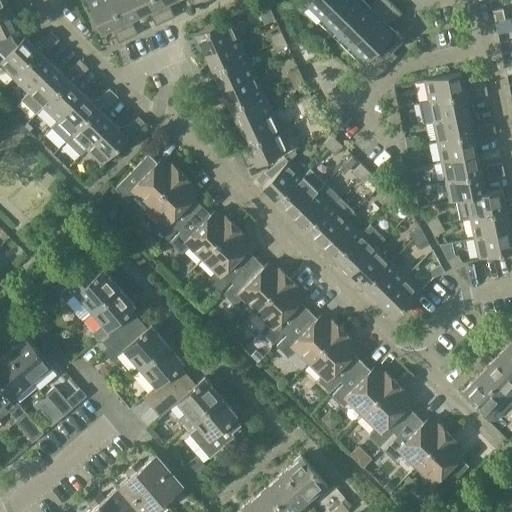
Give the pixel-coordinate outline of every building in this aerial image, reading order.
[(0,0),(0,12),(9,8),(4,0),(0,0)] [(29,0),(25,0),(14,5),(17,11),(31,4),(29,0)] [(127,39),(108,0),(86,0),(102,33),(112,29),(118,43),(127,39)] [(132,0),(108,0),(127,39),(138,34),(131,20),(140,16),(132,0)] [(155,0),(132,0),(140,16),(149,12),(155,26),(166,21),(155,0)] [(155,0),(166,21),(175,16),(169,2),(174,0),(155,0)] [(199,0),(187,0),(192,9),(202,4),(199,0)] [(264,0),(256,4),(260,11),(269,6),(266,0),(264,0)] [(301,15),(310,6),(307,3),(303,0),(295,8),(301,15)] [(310,6),(366,61),(370,56),(375,60),(379,64),(392,51),(383,43),(391,34),(386,29),(377,20),(367,10),(357,1),(356,0),(309,0),(307,3),(310,6)] [(376,0),(367,10),(377,20),(392,4),(388,0),(376,0)] [(377,20),(386,29),(402,13),(392,4),(377,20)] [(492,10),(495,20),(505,18),(503,7),(492,10)] [(0,47),(21,32),(18,28),(9,8),(0,12),(0,47)] [(195,34),(204,53),(238,38),(229,18),(195,34)] [(505,18),(495,20),(497,31),(507,29),(505,18)] [(383,43),(392,51),(404,38),(396,30),(391,34),(383,43)] [(270,36),(272,42),(283,38),(280,31),(270,36)] [(0,66),(12,78),(54,35),(50,32),(39,42),(32,45),(24,37),(21,32),(0,47),(0,66)] [(12,78),(28,93),(54,66),(39,52),(44,47),(48,51),(59,40),(54,35),(12,78)] [(204,53),(213,73),(247,57),(238,38),(204,53)] [(283,38),(272,42),(275,49),(286,44),(283,38)] [(501,52),(503,63),(511,60),(511,54),(511,50),(501,52)] [(379,64),(380,65),(385,70),(398,57),(392,51),(379,64)] [(358,69),(362,74),(375,60),(370,56),(366,61),(358,69)] [(213,73),(222,91),(256,75),(247,57),(213,73)] [(68,71),(73,76),(84,65),(79,60),(68,71)] [(362,74),(367,78),(380,65),(379,64),(375,60),(362,74)] [(511,60),(503,63),(506,73),(511,71),(511,60)] [(84,65),(73,76),(77,80),(88,68),(84,65)] [(380,65),(367,78),(372,83),(385,70),(380,65)] [(42,107),(69,81),(54,66),(28,93),(22,99),(36,113),(42,107)] [(286,72),(290,80),(300,75),(297,68),(286,72)] [(423,80),(428,101),(465,93),(460,72),(423,80)] [(222,91),(230,109),(264,93),(256,75),(222,91)] [(300,75),(290,80),(293,88),(304,82),(300,75)] [(42,107),(57,121),(83,94),(69,81),(42,107)] [(470,86),(471,91),(486,88),(485,83),(470,86)] [(486,88),(471,91),(472,97),(487,94),(486,88)] [(98,100),(102,104),(113,93),(109,89),(98,100)] [(113,93),(102,104),(107,108),(118,97),(113,93)] [(230,109),(239,128),(273,112),(264,93),(230,109)] [(428,101),(432,121),(469,113),(465,93),(428,101)] [(52,127),(66,141),(98,109),(83,94),(57,121),(57,122),(52,127)] [(304,110),(307,117),(318,112),(315,105),(304,110)] [(86,149),(112,123),(98,109),(66,141),(81,155),(86,149)] [(239,128),(248,146),(282,130),(273,112),(239,128)] [(318,112),(307,117),(310,124),(322,119),(318,112)] [(432,121),(436,141),(473,133),(469,113),(432,121)] [(112,123),(86,149),(102,165),(135,131),(144,122),(138,117),(129,126),(119,129),(112,123)] [(478,126),(479,132),(494,128),(493,123),(478,126)] [(494,128),(479,132),(481,137),(495,134),(494,128)] [(282,130),(248,146),(257,165),(291,149),(282,130)] [(473,133),(436,141),(440,161),(477,154),(475,144),(479,143),(481,140),(479,132),(473,133)] [(323,144),(329,149),(337,140),(332,135),(323,144)] [(406,146),(417,144),(415,135),(405,137),(406,146)] [(337,140),(329,149),(334,154),(343,146),(337,140)] [(440,161),(444,181),(481,173),(477,154),(440,161)] [(137,194),(150,207),(182,174),(172,164),(168,168),(159,160),(156,163),(148,155),(115,188),(129,202),(137,194)] [(262,188),(277,203),(304,175),(285,157),(264,171),(272,178),(262,188)] [(353,172),(358,177),(367,169),(361,163),(353,172)] [(487,166),(488,172),(502,168),(501,163),(487,166)] [(502,168),(488,172),(489,177),(504,174),(502,168)] [(367,169),(358,177),(364,183),(372,174),(367,169)] [(449,202),(457,201),(465,199),(465,198),(485,194),(485,192),(481,173),(444,181),(449,202)] [(181,227),(182,228),(203,207),(194,199),(197,195),(188,187),(191,183),(182,174),(150,207),(164,220),(156,228),(168,240),(181,227)] [(277,203),(292,217),(319,189),(318,189),(304,175),(277,203)] [(292,217),(307,231),(340,197),(325,182),(318,189),(319,189),(292,217)] [(469,217),(506,210),(502,189),(485,192),(485,194),(465,198),(465,199),(457,201),(461,219),(469,217)] [(382,201),(388,206),(396,197),(390,192),(382,201)] [(307,231),(322,245),(348,218),(348,217),(354,210),(340,197),(307,231)] [(396,197),(388,206),(393,211),(402,203),(396,197)] [(191,246),(204,258),(235,226),(226,217),(222,221),(213,212),(211,215),(203,207),(182,228),(184,230),(171,243),(183,254),(191,246)] [(469,217),(473,237),(510,229),(506,210),(469,217)] [(427,222),(430,229),(441,223),(437,216),(427,222)] [(322,245),(336,259),(363,232),(348,218),(322,245)] [(441,223),(430,229),(434,236),(445,230),(441,223)] [(378,246),(385,239),(370,224),(363,232),(336,259),(351,274),(378,246)] [(233,278),(235,279),(255,258),(246,250),(249,247),(241,238),(244,235),(235,226),(204,258),(217,272),(209,280),(221,291),(233,278)] [(409,232),(413,239),(423,233),(420,226),(409,232)] [(511,236),(510,229),(473,237),(478,258),(511,250),(511,236)] [(423,233),(413,239),(416,245),(427,240),(423,233)] [(351,274),(366,288),(392,260),(378,246),(351,274)] [(447,260),(451,267),(462,261),(458,254),(447,260)] [(243,297),(257,311),(289,278),(279,268),(275,272),(266,264),(264,266),(255,258),(235,279),(236,281),(224,294),(235,305),(243,297)] [(366,288),(380,301),(406,274),(392,260),(366,288)] [(430,270),(433,277),(444,271),(440,264),(430,270)] [(91,311),(92,312),(120,288),(104,269),(90,281),(84,273),(64,289),(61,292),(61,295),(66,301),(66,302),(81,319),(91,311)] [(406,274),(380,301),(396,316),(422,289),(406,274)] [(287,330),(289,332),(309,311),(300,302),(303,299),(294,290),(298,286),(289,278),(257,311),(270,323),(262,332),(275,343),(287,330)] [(95,341),(104,351),(140,320),(132,311),(136,307),(120,288),(92,312),(102,325),(92,333),(98,339),(95,341)] [(297,350),(309,362),(341,329),(332,321),(329,324),(321,317),(318,319),(309,311),(289,332),(290,333),(277,346),(289,358),(297,350)] [(124,350),(140,368),(169,344),(153,326),(148,330),(140,320),(104,351),(112,361),(124,350)] [(340,382),(341,383),(362,362),(353,354),(356,351),(347,342),(350,338),(341,329),(309,362),(323,375),(317,382),(329,393),(340,382)] [(26,337),(7,354),(32,383),(51,366),(26,337)] [(511,346),(509,343),(493,360),(511,377),(511,346)] [(143,398),(152,408),(188,377),(180,368),(185,364),(169,344),(140,368),(156,387),(143,398)] [(7,354),(0,359),(0,382),(14,398),(32,383),(7,354)] [(511,377),(493,360),(478,375),(510,405),(511,402),(511,377)] [(349,400),(363,414),(395,381),(386,372),(382,376),(373,368),(370,370),(362,362),(341,383),(342,384),(332,395),(343,406),(349,400)] [(510,405),(478,375),(463,391),(494,421),(510,405)] [(179,421),(185,429),(222,397),(205,377),(195,386),(188,377),(152,408),(160,417),(177,403),(186,413),(179,421)] [(394,433),(395,435),(416,414),(407,406),(410,403),(401,395),(405,390),(395,381),(363,414),(376,427),(368,435),(380,447),(394,433)] [(14,398),(0,382),(0,410),(5,406),(16,419),(15,420),(33,441),(43,432),(14,398)] [(54,386),(44,395),(62,416),(73,407),(54,386)] [(62,416),(44,395),(33,404),(51,425),(62,416)] [(222,397),(185,429),(210,457),(235,436),(232,433),(241,426),(235,418),(238,416),(222,397)] [(403,453),(417,466),(449,433),(439,424),(435,428),(427,420),(424,422),(416,414),(395,435),(397,436),(383,450),(395,462),(403,453)] [(449,433),(417,466),(430,479),(425,485),(438,498),(469,466),(460,458),(463,455),(454,447),(458,442),(449,433)] [(139,460),(132,466),(163,502),(183,485),(156,454),(143,465),(139,460)] [(302,455),(283,472),(308,501),(327,484),(302,455)] [(130,476),(118,487),(139,511),(151,511),(163,502),(132,466),(127,471),(130,476)] [(283,472),(264,488),(284,511),(295,511),(308,501),(283,472)] [(101,493),(95,498),(106,511),(139,511),(118,487),(105,498),(101,493)] [(284,511),(264,488),(245,504),(251,511),(284,511)] [(93,508),(88,511),(106,511),(95,498),(89,504),(93,508)] [(330,511),(346,511),(349,510),(342,502),(330,511)]
